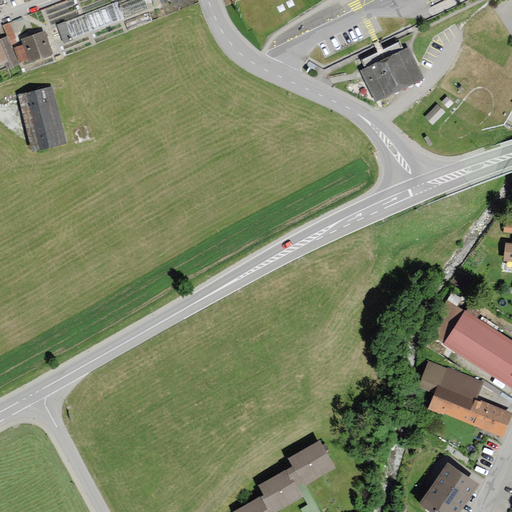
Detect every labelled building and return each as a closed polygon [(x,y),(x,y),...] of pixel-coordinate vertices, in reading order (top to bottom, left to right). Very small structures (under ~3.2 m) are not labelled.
[(243,0),(234,5),(249,40),(324,70),(377,45),(409,30),(393,0),(243,0)] [(94,9),(57,24),(63,39),(100,24),(94,9)] [(44,32),(22,40),(30,62),(52,54),(44,32)] [(407,48),(362,71),(377,100),(421,77),(409,54),(407,48)] [(51,88),(19,96),(33,150),(65,142),(51,88)] [(446,112),(437,104),(425,117),(433,125),(446,112)] [(511,339),(466,310),(446,342),(511,384),(511,339)] [(511,411),(439,381),(429,405),(503,436),(511,414),(511,411)] [(271,511),(303,494),(297,483),(303,479),(305,483),(336,466),(322,439),(291,455),(296,465),(261,483),(266,492),(237,507),(239,511),(271,511)] [(448,468),(423,505),(432,511),(457,511),(475,486),(448,468)]
